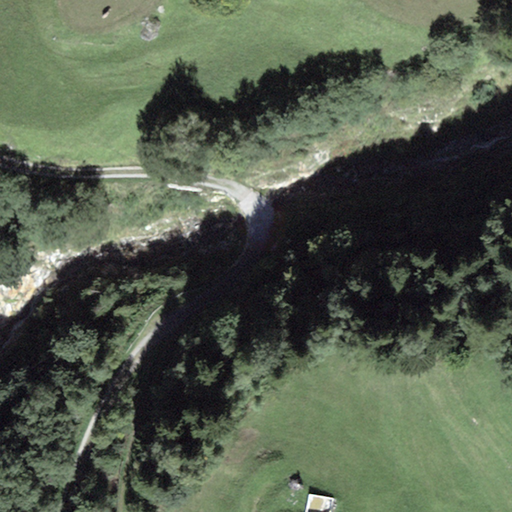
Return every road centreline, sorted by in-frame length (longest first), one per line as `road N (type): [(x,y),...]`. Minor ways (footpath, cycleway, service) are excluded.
road 1 (track): [(0,181),(172,195),(216,211),(239,247),(179,332),(125,388),(59,511)]
road 2 (track): [(116,511),(179,332)]
